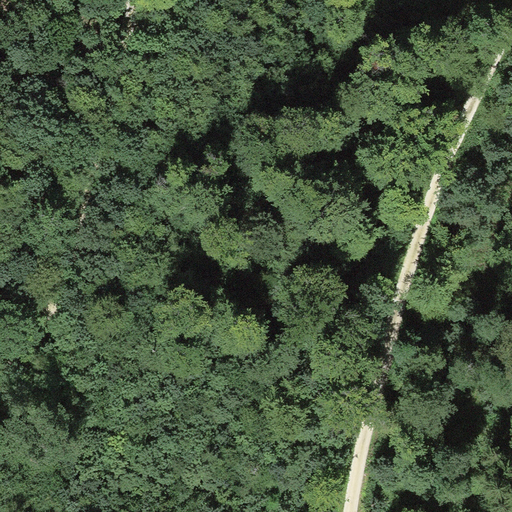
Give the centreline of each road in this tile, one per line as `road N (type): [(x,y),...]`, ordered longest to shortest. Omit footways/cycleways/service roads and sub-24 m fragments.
road 1 (track): [(511,24),(422,220),(385,324),(351,511)]
road 2 (track): [(0,383),(38,325),(107,116),(133,0)]
